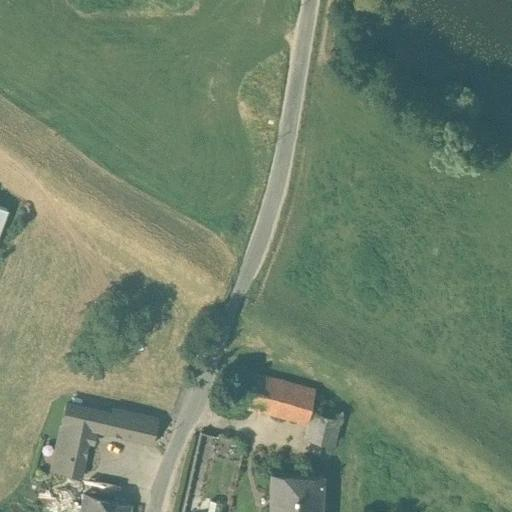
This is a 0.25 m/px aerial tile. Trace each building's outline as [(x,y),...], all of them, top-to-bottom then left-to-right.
[(0,193),(0,226),(11,199),(10,199),(11,198),(0,193)] [(316,390),(241,371),(233,402),(308,420),(316,390)] [(112,415),(67,406),(64,422),(91,428),(125,435),(129,412),(113,409),(112,415)] [(342,417),(314,410),(307,437),(335,445),(342,417)] [(158,418),(129,412),(125,435),(153,440),(158,418)] [(91,428),(64,422),(54,468),(81,474),(91,428)] [(323,511),(326,475),(273,472),(271,511),(323,511)] [(129,511),(132,501),(85,492),(80,511),(129,511)]
